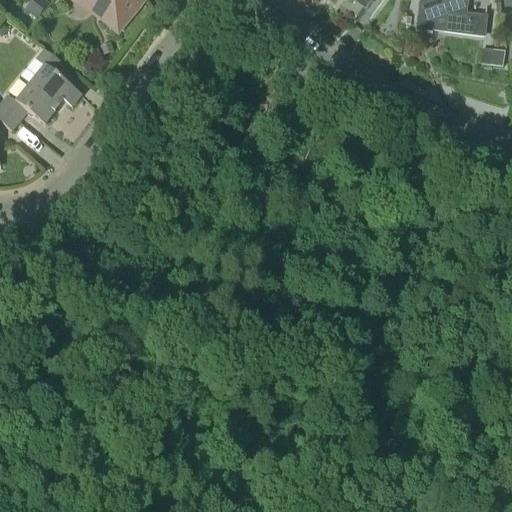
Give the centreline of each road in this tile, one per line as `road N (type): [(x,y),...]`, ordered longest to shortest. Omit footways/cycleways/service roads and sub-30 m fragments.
road 1 (residential): [(511,157),(366,98),(242,0)]
road 2 (residential): [(0,216),(37,207),(64,189),(210,0)]
